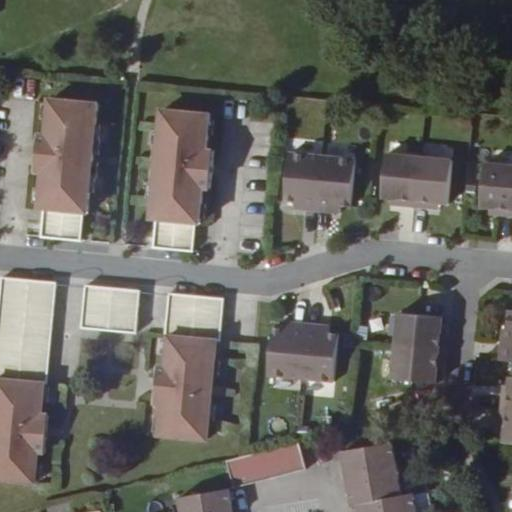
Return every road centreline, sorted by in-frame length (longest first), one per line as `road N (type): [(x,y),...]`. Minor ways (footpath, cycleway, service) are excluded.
road 1 (residential): [(0,258),(271,285),(368,254),(470,265)]
road 2 (residential): [(339,511),(334,481),(252,500),(254,511)]
road 3 (residential): [(470,265),(460,385)]
